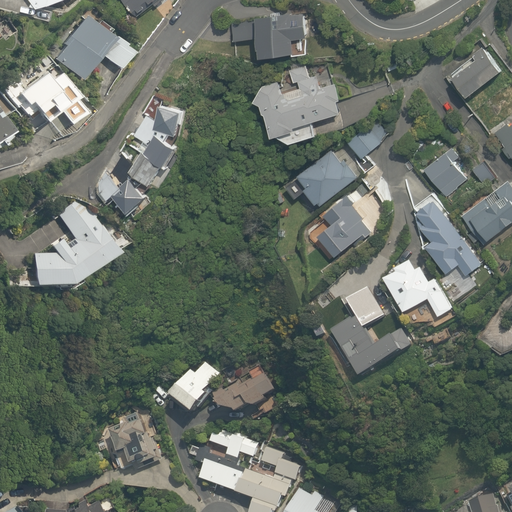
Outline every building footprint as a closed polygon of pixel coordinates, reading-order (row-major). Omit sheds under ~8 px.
[(33,0),(40,8),(46,7),(55,5),(64,1),(66,0),(33,0)] [(127,0),(131,6),(135,3),(142,13),(161,0),(127,0)] [(55,59),(82,79),(100,54),(121,69),(133,52),(92,11),(55,59)] [(261,40),(263,56),(298,51),(297,38),(309,36),(306,13),(232,22),(234,43),(261,40)] [(481,57),(456,77),(473,98),(509,68),(490,45),(479,53),(481,57)] [(70,127),(88,111),(78,100),(82,97),(49,60),(6,97),(16,109),(18,107),(27,117),(35,110),(46,123),(57,113),(70,127)] [(268,103),(278,136),(294,143),(319,136),(315,122),(340,115),(327,68),(310,72),(309,67),(293,71),(296,83),(300,82),(301,88),(285,92),(282,80),(268,84),(261,100),(268,103)] [(0,105),(0,144),(16,136),(0,105)] [(184,110),(162,105),(158,127),(179,132),(184,110)] [(511,122),(496,133),(511,155),(511,122)] [(370,123),(349,139),(364,158),(384,142),(370,123)] [(132,174),(153,185),(164,165),(167,167),(178,146),(157,134),(147,154),(144,152),(132,174)] [(308,190),(320,207),(360,178),(338,148),(289,185),(298,197),(308,190)] [(447,152),(426,168),(447,193),(467,177),(447,152)] [(485,162),(474,170),(485,183),(495,175),(485,162)] [(149,197),(132,178),(124,186),(125,188),(118,195),(133,212),(149,197)] [(511,180),(462,214),(481,242),(511,220),(511,180)] [(349,196),(327,213),(335,224),(324,233),(336,247),(347,238),(353,246),(375,229),(349,196)] [(429,246),(450,275),(463,265),(469,273),(485,261),(439,198),(420,212),(425,218),(420,222),(434,242),(429,246)] [(90,205),(76,202),(58,213),(76,243),(69,248),(62,236),(49,244),(55,254),(34,255),(36,283),(75,281),(129,242),(115,222),(105,230),(90,205)] [(386,280),(408,316),(430,302),(440,318),(455,309),(437,279),(434,281),(421,258),(386,280)] [(373,361),(388,353),(382,343),(381,343),(378,338),(379,338),(366,318),(363,317),(372,282),(353,278),(345,310),(342,309),(337,326),(348,328),(346,336),(361,340),(373,361)] [(252,405),(261,406),(271,398),(270,397),(279,389),(260,365),(253,370),(242,357),(222,372),(231,383),(217,394),(229,408),(243,413),(252,405)] [(176,398),(200,413),(213,395),(209,392),(221,373),(207,364),(200,374),(194,370),(176,398)] [(146,418),(112,433),(122,454),(129,451),(136,466),(162,454),(146,418)] [(263,445),(222,430),(220,437),(214,434),(211,442),(230,448),(227,455),(199,445),(195,455),(200,457),(199,461),(206,464),(202,477),(259,497),(253,511),(276,511),(277,511),(280,511),(285,496),(288,497),(294,480),(297,481),(302,467),(284,460),(287,454),(269,447),(264,461),(281,467),(279,473),(242,460),(244,453),(258,458),(263,445)] [(338,511),(341,507),(303,486),(288,511),(338,511)] [(502,511),(496,493),(468,501),(471,511),(502,511)] [(119,511),(120,511),(112,501),(109,503),(107,501),(97,507),(93,502),(78,511),(75,511),(51,511),(119,511)]
